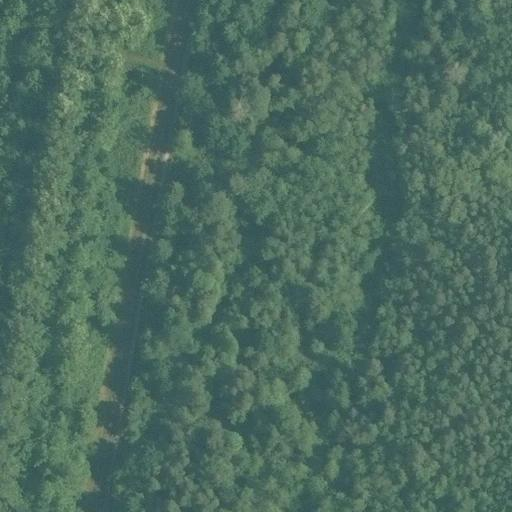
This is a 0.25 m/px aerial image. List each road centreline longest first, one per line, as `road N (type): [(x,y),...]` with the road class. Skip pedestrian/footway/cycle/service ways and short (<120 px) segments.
road 1 (track): [(90,511),(183,0)]
road 2 (track): [(152,166),(511,187)]
road 3 (track): [(181,77),(0,28)]
